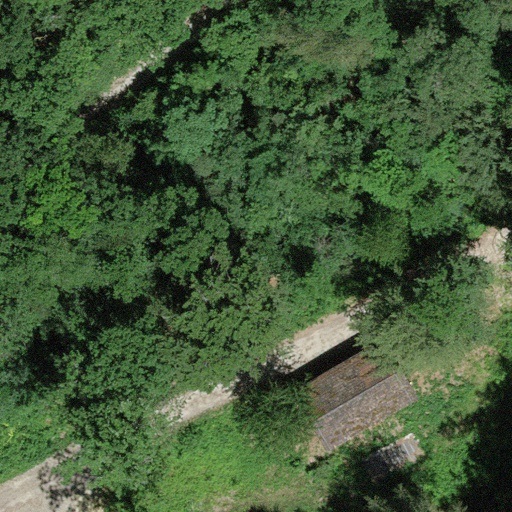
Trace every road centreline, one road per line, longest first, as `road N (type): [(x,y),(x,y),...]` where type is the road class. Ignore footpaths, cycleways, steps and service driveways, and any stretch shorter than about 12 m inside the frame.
road 1 (track): [(0,501),(431,298),(511,269)]
road 2 (track): [(0,250),(41,187),(266,0)]
